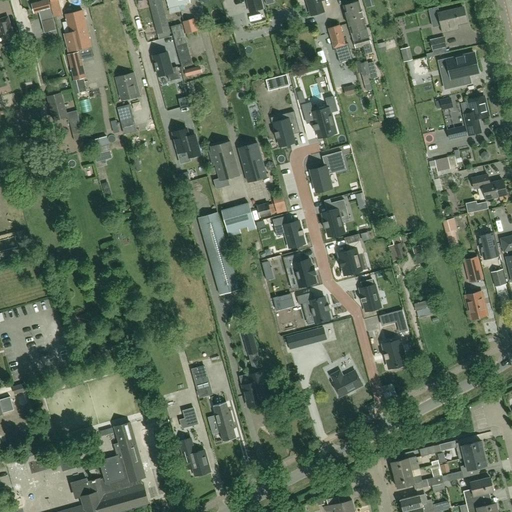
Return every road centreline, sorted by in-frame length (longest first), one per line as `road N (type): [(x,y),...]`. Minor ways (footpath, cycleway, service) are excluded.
road 1 (residential): [(383,429),(353,311),(329,280),(298,152)]
road 2 (tertiary): [(383,429),(229,511)]
road 3 (tertiary): [(511,359),(383,429)]
